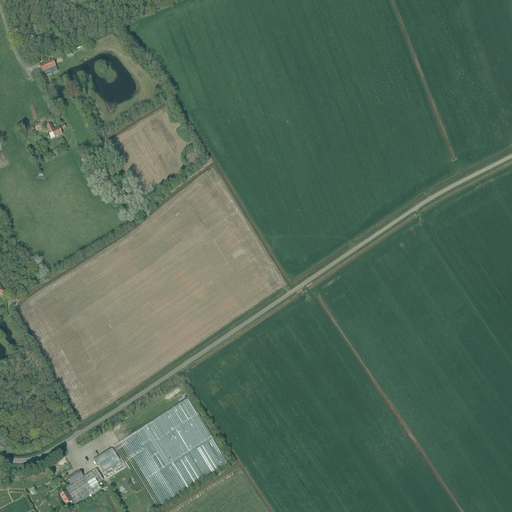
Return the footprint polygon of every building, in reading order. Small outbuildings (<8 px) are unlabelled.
[(53,60),(40,66),(44,76),(58,70),(53,60)] [(51,124),(47,127),(51,135),(53,134),(55,138),(63,134),(61,130),(65,128),(65,126),(54,131),(51,124)] [(103,480),(96,469),(91,473),(91,472),(87,475),(84,477),(71,485),(69,486),(66,488),(76,505),(99,490),(102,489),(98,483),(103,480)] [(67,479),(71,485),(84,477),(80,471),(76,474),(67,479)] [(66,492),(61,496),(66,505),(72,501),(68,494),(68,495),(66,492)]
